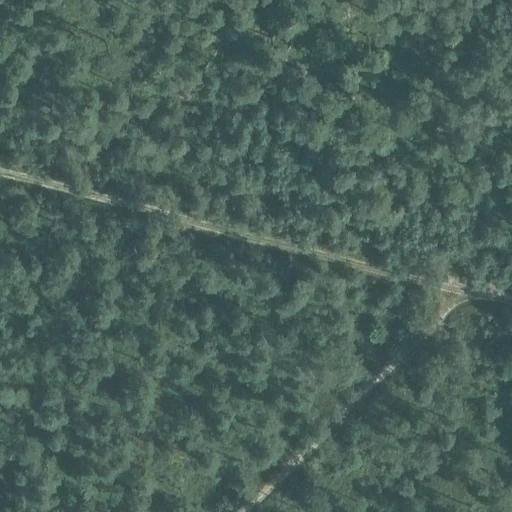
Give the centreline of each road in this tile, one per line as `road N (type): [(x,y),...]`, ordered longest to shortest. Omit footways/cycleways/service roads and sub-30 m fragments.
road 1 (track): [(0,163),(480,298)]
road 2 (track): [(480,298),(277,511)]
